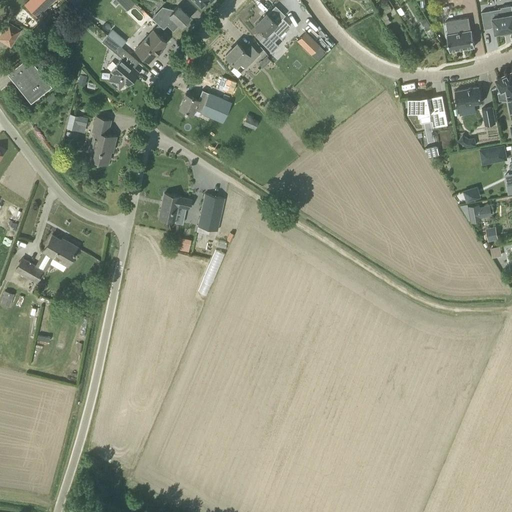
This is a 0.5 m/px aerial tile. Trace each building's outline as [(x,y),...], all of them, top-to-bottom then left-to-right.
[(54,0),(23,0),(23,1),(21,0),(0,0),(0,13),(10,19),(12,15),(28,24),(37,9),(42,12),(54,0)] [(482,12),(485,29),(492,28),(492,27),(494,27),(496,33),(502,31),(502,32),(504,32),(504,31),(509,30),(509,31),(511,31),(511,30),(511,29),(511,5),(501,7),(503,15),(491,18),(490,11),(482,12)] [(180,24),(181,26),(185,21),(190,17),(178,6),(175,10),(169,8),(160,18),(155,13),(152,17),(159,24),(163,20),(173,31),(180,24)] [(276,23),(266,13),(255,24),(264,33),(270,39),(276,33),(279,36),(290,24),(282,16),(276,23)] [(447,34),(450,50),(475,46),(472,29),(471,29),(469,17),(446,21),(448,33),(447,34)] [(427,31),(431,28),(426,18),(420,21),(427,31)] [(17,33),(20,29),(8,22),(5,27),(0,36),(0,38),(10,45),(17,33)] [(159,49),(167,41),(156,32),(153,29),(135,49),(142,56),(148,61),(156,53),(156,52),(159,49)] [(311,54),(320,45),(305,31),(297,40),(311,54)] [(117,54),(123,48),(121,46),(108,35),(102,41),(117,54)] [(246,51),(237,43),(225,54),(237,66),(240,62),(246,68),(260,53),(251,45),(246,51)] [(138,61),(123,48),(117,54),(122,58),(110,71),(113,74),(108,80),(119,89),(124,83),(127,85),(139,72),(134,67),(139,61),(138,61)] [(31,103),(52,85),(28,55),(6,72),(31,103)] [(271,60),(267,56),(259,64),(263,68),(271,60)] [(511,72),(496,80),(501,90),(495,93),(496,94),(504,89),(509,112),(511,111),(511,72)] [(458,107),(482,102),(479,86),(455,90),(458,107)] [(223,120),(231,101),(209,92),(205,103),(198,100),(199,99),(185,93),(179,108),(192,114),(195,107),(202,110),(201,111),(223,120)] [(448,124),(446,112),(442,95),(428,98),(428,96),(421,98),(421,97),(409,97),(408,111),(419,111),(419,115),(433,113),(436,126),(448,124)] [(290,112),(296,107),(294,105),(295,105),(290,98),(283,104),(284,106),(283,107),(287,112),(289,110),(290,112)] [(485,125),(496,123),(493,106),(482,108),(485,125)] [(66,127),(76,130),(78,123),(86,125),(88,117),(79,115),(70,113),(66,127)] [(255,129),(259,120),(253,117),(254,116),(248,113),(243,124),(255,129)] [(114,145),(116,136),(107,134),(111,120),(96,116),(92,131),(95,132),(89,158),(108,163),(111,150),(110,150),(111,144),(114,145)] [(472,138),(466,134),(461,140),(470,147),(472,138)] [(483,163),(507,159),(504,145),(481,149),(483,163)] [(60,158),(60,161),(64,165),(67,165),(69,163),(69,160),(65,156),(62,156),(60,158)] [(466,201),(475,199),(471,187),(463,190),(466,201)] [(189,208),(191,199),(179,196),(164,193),(159,218),(174,221),(178,206),(189,208)] [(217,230),(222,207),(225,197),(205,193),(197,231),(208,234),(210,228),(217,230)] [(468,206),(470,222),(482,221),(479,204),(468,206)] [(67,243),(52,234),(43,250),(43,251),(35,265),(22,258),(15,270),(17,271),(14,276),(25,282),(27,277),(37,283),(43,272),(44,272),(50,263),(63,270),(67,264),(77,246),(68,241),(67,243)] [(179,240),(177,249),(188,252),(190,243),(179,240)] [(490,247),(491,257),(500,255),(498,246),(490,247)] [(209,294),(225,252),(217,249),(200,291),(209,294)] [(14,293),(5,290),(0,302),(9,306),(14,293)]
